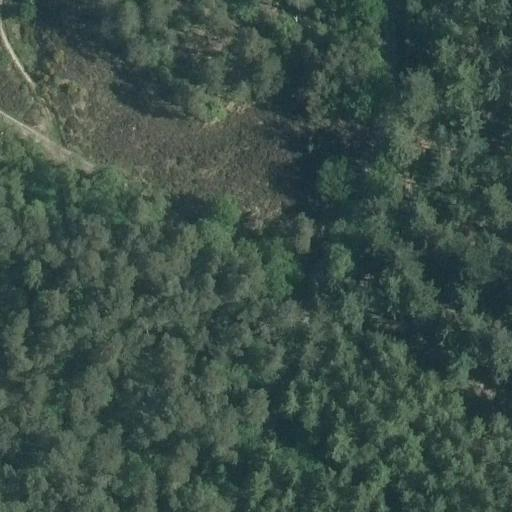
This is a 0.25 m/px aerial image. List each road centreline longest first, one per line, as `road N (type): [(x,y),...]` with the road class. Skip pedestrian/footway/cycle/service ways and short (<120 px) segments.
road 1 (track): [(238,511),(376,157),(386,111),(386,14)]
road 2 (unknown): [(106,511),(62,345),(57,284),(68,232),(53,129),(8,50),(0,19)]
